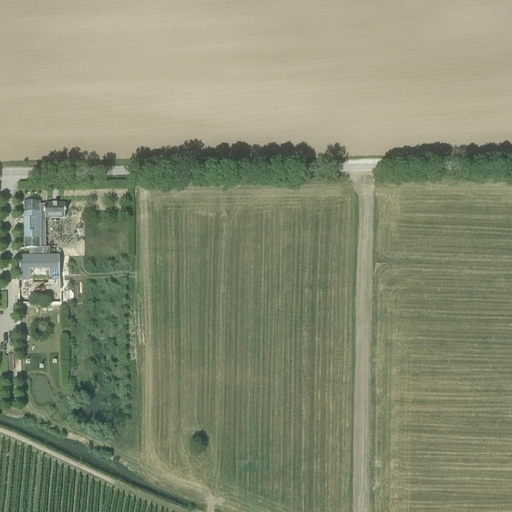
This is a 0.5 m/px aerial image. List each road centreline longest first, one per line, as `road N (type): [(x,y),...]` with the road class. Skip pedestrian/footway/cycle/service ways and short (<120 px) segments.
road 1 (unclassified): [(511,165),(0,172)]
road 2 (track): [(367,166),(364,511)]
road 3 (track): [(187,511),(0,431)]
